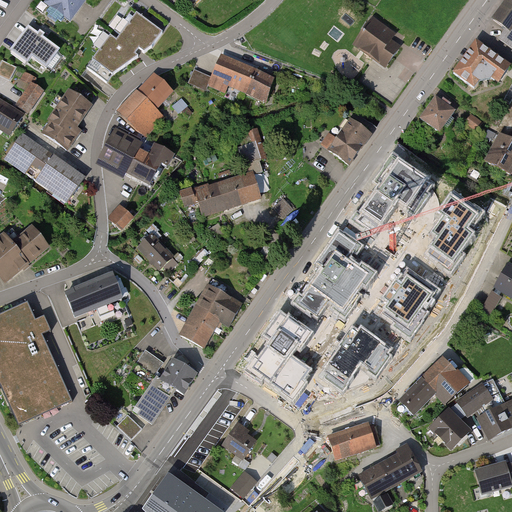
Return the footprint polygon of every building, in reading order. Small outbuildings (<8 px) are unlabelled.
[(88,0),(50,0),(47,4),(71,23),(88,0)] [(511,0),(506,0),(492,20),(507,31),(502,39),(511,45),(511,0)] [(163,34),(131,10),(87,69),(107,84),(112,76),(152,48),(163,34)] [(375,19),(356,46),(384,66),(403,39),(375,19)] [(59,52),(29,29),(17,46),(47,69),(59,52)] [(511,67),(511,66),(477,42),(454,75),(477,90),(487,75),(501,84),(511,67)] [(251,69),(224,57),(214,83),(241,94),(251,69)] [(16,68),(2,62),(0,66),(0,77),(10,82),(16,68)] [(280,80),(251,69),(241,94),(269,106),(280,80)] [(214,77),(196,70),(190,84),(208,91),(214,77)] [(36,79),(25,74),(21,81),(32,87),(18,108),(28,115),(43,93),(33,86),(36,79)] [(177,93),(158,76),(122,114),(147,137),(166,116),(161,111),(177,93)] [(91,106),(71,92),(50,123),(52,124),(44,135),(67,150),(79,133),(75,130),(91,106)] [(457,113),(436,98),(421,120),(442,134),(457,113)] [(184,99),(175,106),(180,113),(189,105),(184,99)] [(0,103),(0,130),(10,137),(23,117),(0,103)] [(470,116),(469,123),(482,126),(484,120),(470,116)] [(329,151),(349,166),(374,132),(354,117),(329,151)] [(511,117),(491,162),(511,171),(511,117)] [(155,153),(118,133),(102,162),(159,193),(179,156),(159,145),(155,153)] [(24,134),(6,161),(74,206),(92,179),(24,134)] [(258,143),(240,148),(247,170),(265,164),(258,143)] [(257,173),(181,196),(186,210),(204,205),(208,217),(265,200),(257,173)] [(285,218),(296,208),(285,196),(274,207),(285,218)] [(135,221),(121,208),(109,221),(123,234),(135,221)] [(0,280),(5,286),(50,249),(33,228),(12,245),(6,238),(0,242),(0,280)] [(154,237),(139,249),(164,276),(178,263),(154,237)] [(511,264),(511,263),(495,289),(511,298),(511,264)] [(115,278),(66,297),(76,322),(124,303),(115,278)] [(231,329),(243,307),(209,288),(181,336),(206,350),(221,323),(231,329)] [(28,305),(0,318),(0,384),(20,427),(72,403),(41,337),(51,333),(44,319),(37,323),(28,305)] [(472,384),(448,359),(400,406),(413,418),(439,393),(451,405),(472,384)] [(177,395),(180,398),(196,376),(176,361),(160,383),(177,395)] [(177,395),(160,383),(136,416),(153,428),(177,395)] [(460,401),(470,417),(498,400),(488,384),(460,401)] [(511,403),(482,419),(494,442),(511,432),(511,403)] [(452,409),(431,430),(454,453),(475,431),(452,409)] [(129,416),(119,427),(134,440),(144,429),(129,416)] [(239,424),(223,447),(248,464),(263,441),(239,424)] [(328,440),(335,462),(381,448),(375,426),(328,440)] [(359,480),(371,503),(422,475),(410,453),(359,480)] [(511,464),(478,474),(484,495),(511,486),(511,464)] [(257,483),(247,475),(234,490),(243,499),(257,483)] [(214,511),(169,479),(145,510),(147,511),(214,511)] [(220,481),(212,494),(224,502),(233,489),(220,481)]
